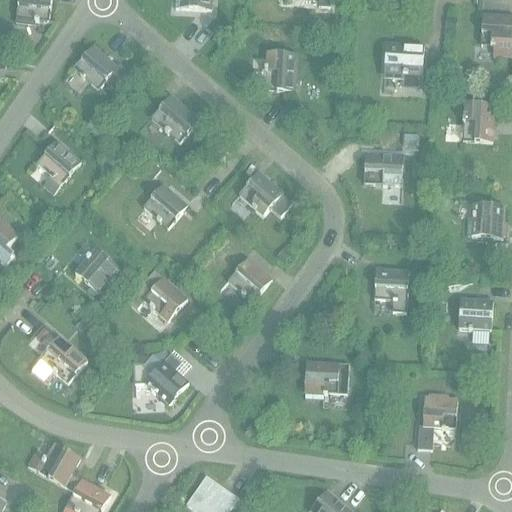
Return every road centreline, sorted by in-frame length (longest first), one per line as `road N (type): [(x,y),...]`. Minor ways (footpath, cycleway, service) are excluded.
road 1 (unclassified): [(207,438),(211,402),(329,236),(333,209),(101,3)]
road 2 (unclassified): [(502,487),(224,453),(207,438)]
road 3 (unclassified): [(162,459),(147,445),(85,438),(0,394)]
road 4 (unclassified): [(0,140),(101,3)]
